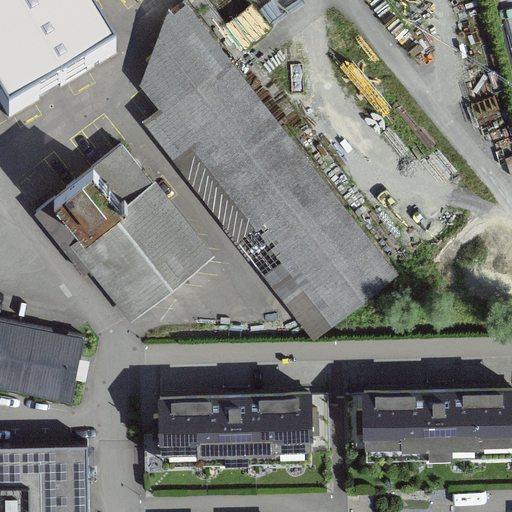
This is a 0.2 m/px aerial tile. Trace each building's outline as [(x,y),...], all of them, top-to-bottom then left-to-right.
[(0,0),(0,92),(14,116),(115,59),(81,0),(0,0)] [(154,0),(133,0),(141,10),(154,0)] [(217,31),(128,100),(314,339),(404,269),(217,31)] [(116,140),(30,210),(126,328),(213,258),(116,140)] [(86,335),(0,318),(0,392),(73,406),(86,335)] [(511,387),(364,393),(366,463),(511,457),(511,387)] [(325,392),(159,393),(160,468),(326,467),(325,392)] [(89,511),(89,441),(0,441),(0,511),(89,511)]
